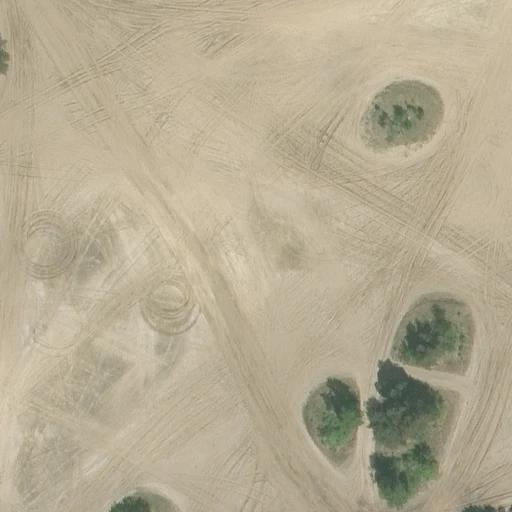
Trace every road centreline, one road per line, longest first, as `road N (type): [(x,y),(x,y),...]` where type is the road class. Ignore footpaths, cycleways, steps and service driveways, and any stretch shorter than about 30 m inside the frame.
road 1 (track): [(30,0),(85,180),(450,0)]
road 2 (track): [(511,301),(180,192),(0,179)]
road 3 (track): [(217,115),(290,0)]
